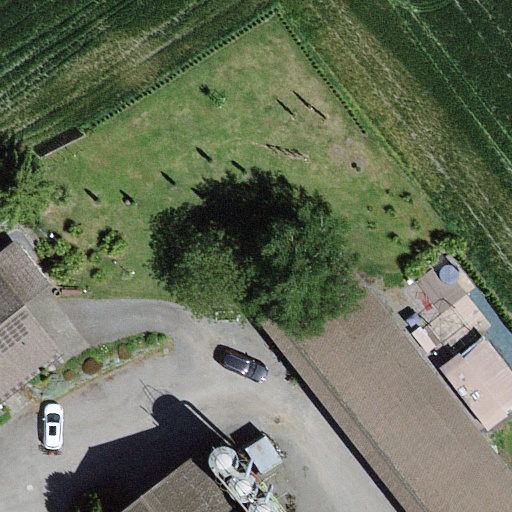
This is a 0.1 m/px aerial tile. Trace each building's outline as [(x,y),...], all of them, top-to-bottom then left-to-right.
[(13,237),(0,246),(0,261),(30,299),(50,284),(13,237)] [(511,511),(511,473),(337,255),(264,313),(422,511),(511,511)] [(0,261),(0,402),(69,348),(30,299),(0,261)] [(492,433),(511,416),(511,363),(488,335),(442,372),(492,433)] [(217,460),(221,464),(227,466),(233,466),(238,465),(243,461),(246,457),(247,451),(247,446),(245,441),(241,437),(237,434),(232,433),(226,433),(222,435),(217,439),(214,444),(213,449),(214,455),(217,460)] [(251,511),(199,447),(117,511),(251,511)] [(240,488),(244,492),(249,494),(255,495),(261,493),(266,489),(268,485),(270,480),(270,474),(268,469),(264,465),(260,462),(255,461),(249,461),(244,463),(240,467),(237,472),(236,478),(237,483),(240,488)] [(292,511),(293,509),(293,504),(291,499),(288,494),(283,492),(278,490),(273,490),(268,492),(263,496),(260,501),(259,507),(260,511),(292,511)]
